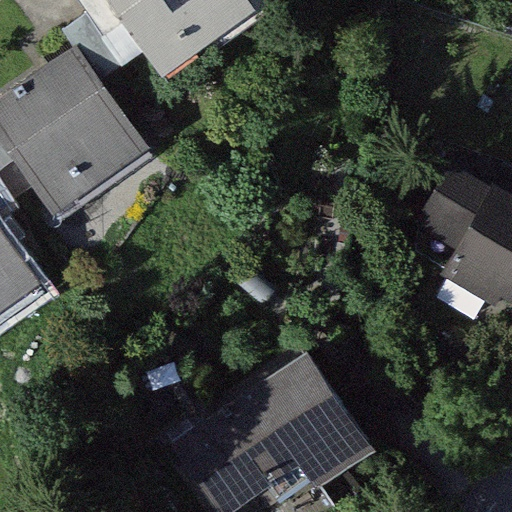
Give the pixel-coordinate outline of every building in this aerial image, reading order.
[(271,0),(129,0),(182,71),(274,3),(271,0)] [(93,41),(0,105),(75,213),(168,149),(93,41)] [(511,297),(511,190),(460,162),(415,246),(511,297)] [(0,210),(0,317),(51,281),(0,210)] [(316,335),(212,409),(285,511),(301,511),(395,446),(316,335)]
